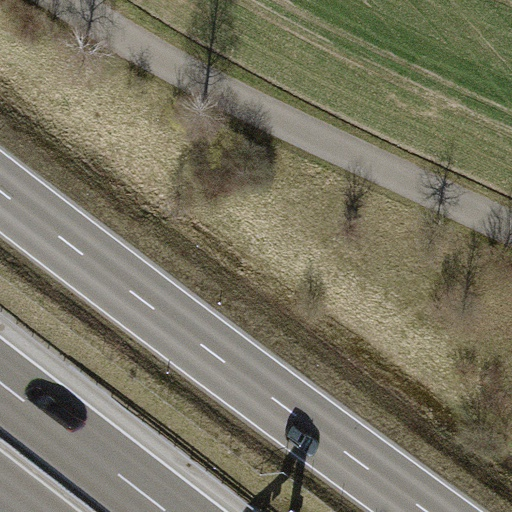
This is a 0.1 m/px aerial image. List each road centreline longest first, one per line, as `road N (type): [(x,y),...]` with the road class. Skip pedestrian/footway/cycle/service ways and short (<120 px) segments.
road 1 (primary): [(0,189),(433,511)]
road 2 (motorway): [(172,511),(0,378)]
